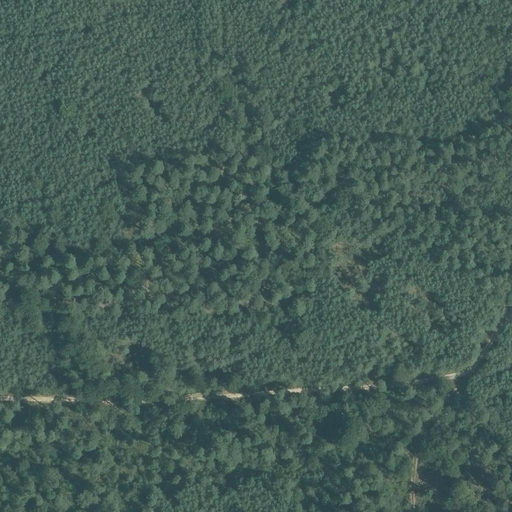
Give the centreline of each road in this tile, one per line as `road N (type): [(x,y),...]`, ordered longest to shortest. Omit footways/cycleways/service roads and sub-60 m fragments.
road 1 (track): [(0,396),(155,399),(459,377)]
road 2 (track): [(459,377),(418,433),(404,511)]
